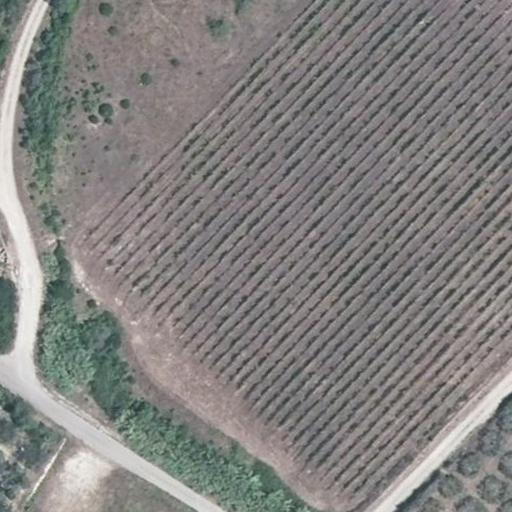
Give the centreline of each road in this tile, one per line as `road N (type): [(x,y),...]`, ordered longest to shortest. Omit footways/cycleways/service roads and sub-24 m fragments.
road 1 (track): [(23,384),(29,278),(24,243),(2,195),(5,126),(19,51),(42,0)]
road 2 (unclassified): [(0,370),(211,511)]
road 3 (track): [(384,511),(511,380)]
